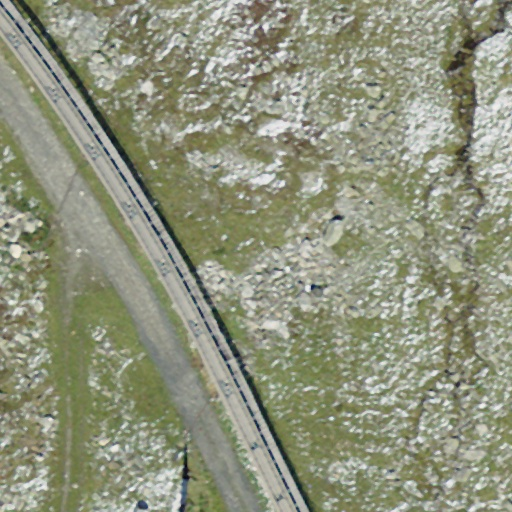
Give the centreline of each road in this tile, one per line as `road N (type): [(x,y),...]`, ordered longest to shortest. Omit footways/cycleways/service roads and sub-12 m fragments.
road 1 (track): [(241,511),(110,232),(0,104)]
road 2 (track): [(59,180),(68,270),(70,511)]
